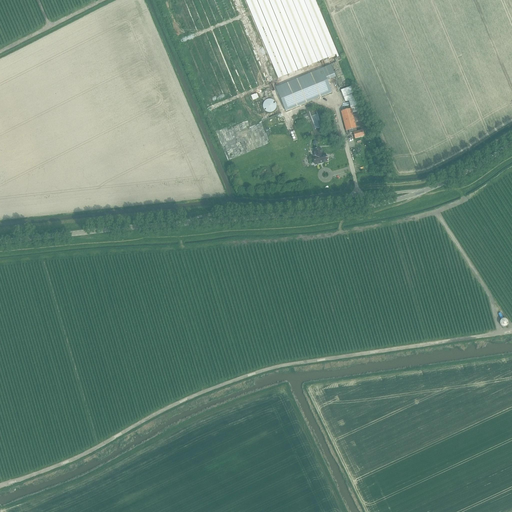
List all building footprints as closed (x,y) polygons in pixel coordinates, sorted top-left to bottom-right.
[(199,0),(205,16),(205,4),(209,4),(211,8),(211,11),(213,11),(212,9),(212,6),(218,6),(215,0),(199,0)] [(243,0),(234,0),(264,80),(274,77),(258,33),(257,33),(255,27),(253,27),(255,34),(253,35),(242,4),(244,3),(243,0)] [(248,0),(275,76),(336,55),(317,0),(248,0)] [(276,88),(286,112),(332,93),(322,69),(276,88)] [(276,108),(276,107),(276,105),(276,104),(275,102),(274,101),(273,100),(272,100),(270,99),(269,99),(267,99),(266,99),(264,100),(263,101),(262,102),(261,103),(261,105),(261,107),(261,108),(261,110),(262,111),(263,112),(264,113),(265,114),(266,114),(268,115),(270,114),(271,114),(272,114),(274,112),(275,111),(276,110),(276,108)] [(309,108),(315,126),(321,124),(316,106),(309,108)] [(349,130),(356,128),(351,109),(341,112),(346,131),(349,130)] [(357,132),(356,128),(349,130),(349,134),(353,133),(355,139),(364,136),(362,130),(357,132)] [(326,155),(325,156),(325,154),(322,155),(321,149),(314,151),(315,157),(313,158),(315,165),(327,161),(327,160),(328,160),(328,159),(327,156),(326,155)]
